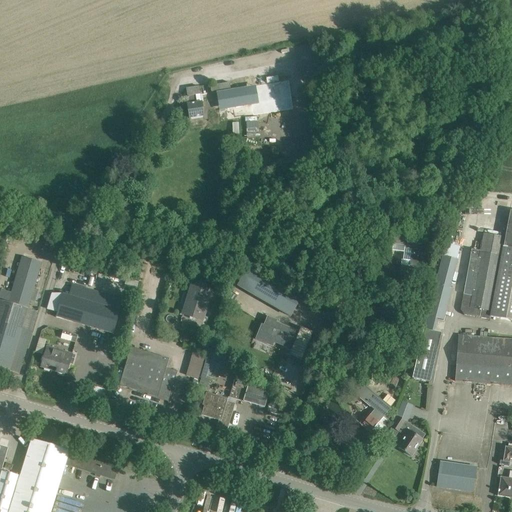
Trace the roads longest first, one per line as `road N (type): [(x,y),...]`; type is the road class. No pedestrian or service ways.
road 1 (unknown): [(420,511),(456,280),(485,194)]
road 2 (unclassified): [(190,451),(399,511)]
road 3 (unknown): [(270,474),(343,302)]
road 4 (unclassified): [(18,403),(190,451)]
road 5 (unclassified): [(18,403),(49,282),(68,242)]
